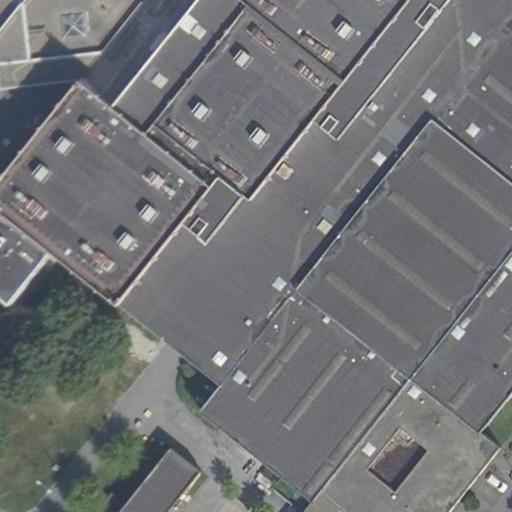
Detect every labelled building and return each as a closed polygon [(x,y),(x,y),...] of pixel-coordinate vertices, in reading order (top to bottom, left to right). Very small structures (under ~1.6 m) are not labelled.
[(0,292),(14,303),(56,250),(223,384),(202,411),(317,502),(325,492),(350,511),(450,511),(502,447),(483,432),(511,395),(511,0),(0,0),(0,59),(9,59),(11,83),(0,83),(0,292)] [(0,59),(0,83),(11,83),(9,59),(0,59)] [(32,396),(0,430),(0,484),(58,420),(32,396)] [(173,447),(121,511),(169,511),(202,470),(173,447)] [(101,507),(106,511),(112,511),(123,499),(113,492),(101,507)]
